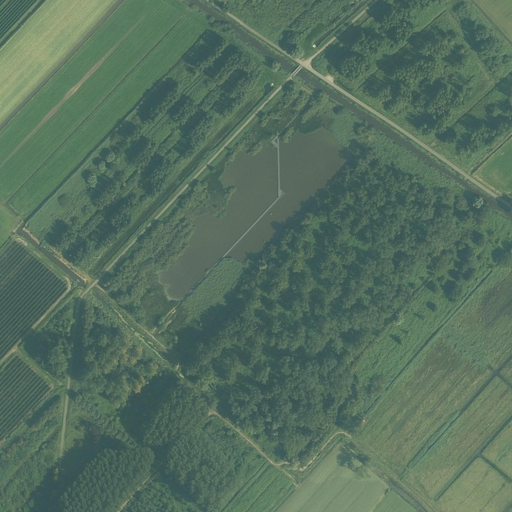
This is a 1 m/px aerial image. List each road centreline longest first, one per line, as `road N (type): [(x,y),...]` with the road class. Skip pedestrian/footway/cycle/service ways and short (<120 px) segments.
road 1 (unclassified): [(511,207),(207,0)]
road 2 (track): [(350,437),(337,432),(302,470),(271,463),(212,411)]
road 3 (track): [(119,511),(212,411)]
road 4 (track): [(176,376),(84,292)]
